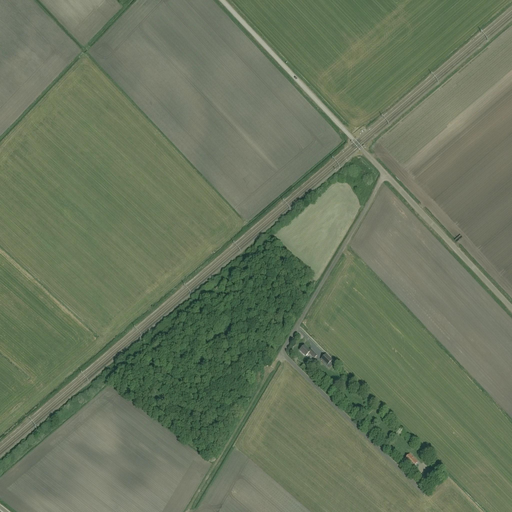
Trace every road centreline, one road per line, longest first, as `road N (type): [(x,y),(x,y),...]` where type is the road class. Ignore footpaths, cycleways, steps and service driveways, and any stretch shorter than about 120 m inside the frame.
road 1 (unclassified): [(385,173),(221,0)]
road 2 (unclassified): [(283,348),(385,173)]
road 3 (track): [(187,511),(283,348)]
road 4 (unclassified): [(511,308),(385,173)]
